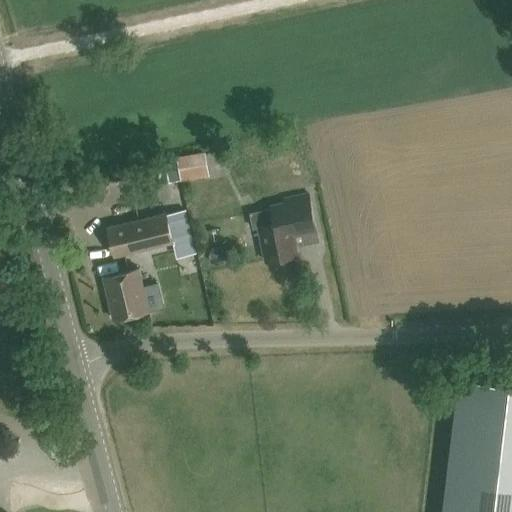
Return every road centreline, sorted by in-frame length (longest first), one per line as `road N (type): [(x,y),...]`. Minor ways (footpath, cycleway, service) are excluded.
road 1 (unclassified): [(73,361),(193,341),(511,332)]
road 2 (tertiary): [(73,361),(0,84)]
road 3 (tertiary): [(110,511),(73,361)]
